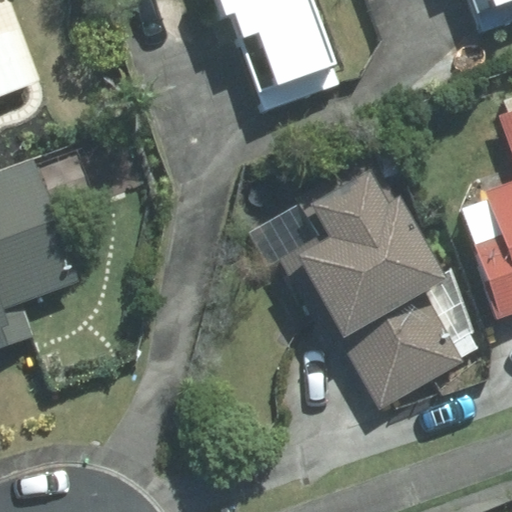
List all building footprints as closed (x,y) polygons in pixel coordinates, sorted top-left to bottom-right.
[(190,0),(202,35),(211,32),(243,122),(321,95),(288,3),(296,0),(190,0)] [(511,0),(445,0),(460,43),(511,24),(511,0)] [(457,258),(482,329),(511,318),(511,114),(487,124),(510,186),(470,200),(487,248),(457,258)] [(0,313),(63,291),(20,172),(0,178),(0,313)] [(303,250),(269,270),(316,353),(330,345),(349,379),(370,415),(454,368),(417,302),(430,294),(380,206),(368,213),(350,182),(285,219),(303,250)]
